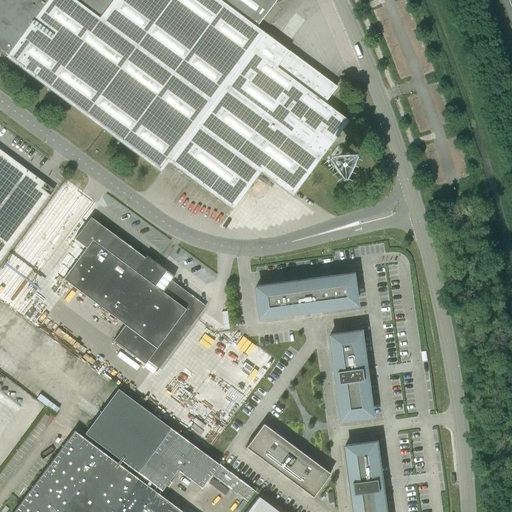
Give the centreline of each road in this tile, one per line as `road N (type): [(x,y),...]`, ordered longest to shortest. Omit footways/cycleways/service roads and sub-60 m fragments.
road 1 (unclassified): [(414,209),(226,250),(178,234),(0,102)]
road 2 (unknown): [(226,250),(204,316),(149,386),(29,287),(58,229),(99,178)]
road 3 (unclassified): [(465,511),(450,361),(414,209)]
road 4 (unclassified): [(414,209),(339,0)]
